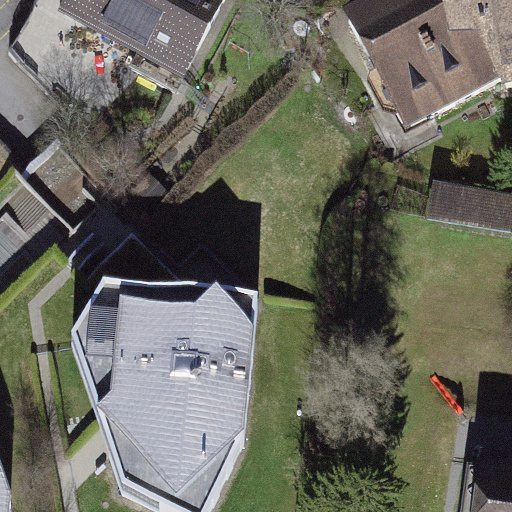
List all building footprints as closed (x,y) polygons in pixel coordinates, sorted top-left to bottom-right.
[(240,3),(235,0),(91,0),(76,31),(194,92),(240,3)] [(451,0),(425,0),(357,32),(413,148),(502,107),(451,0)] [(511,0),(451,0),(502,107),(511,101),(511,0)] [(0,326),(62,262),(126,318),(131,309),(203,315),(175,289),(183,278),(54,158),(29,184),(0,155),(0,326)] [(432,210),(505,218),(509,186),(436,178),(432,210)] [(203,315),(131,309),(126,318),(101,363),(125,447),(141,503),(159,511),(244,511),(280,458),(288,322),(203,315)] [(36,511),(14,442),(0,394),(0,511),(36,511)] [(511,511),(511,476),(508,476),(502,511),(511,511)]
